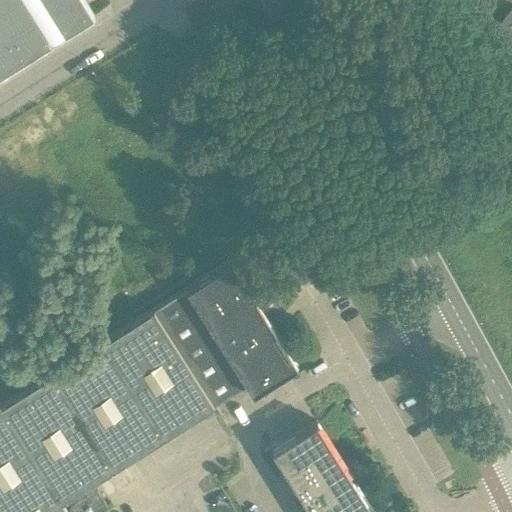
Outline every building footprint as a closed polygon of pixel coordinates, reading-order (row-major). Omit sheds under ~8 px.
[(0,0),(0,71),(93,13),(85,0),(0,0)] [(511,4),(497,23),(511,35),(511,4)] [(296,361),(231,258),(188,284),(249,380),(253,388),(296,361)] [(70,511),(61,498),(108,469),(214,402),(249,380),(188,284),(1,402),(0,400),(0,511),(70,511)] [(375,511),(356,482),(316,418),(272,446),(313,511),(375,511)] [(74,511),(92,511),(107,503),(96,487),(69,504),(74,511)]
